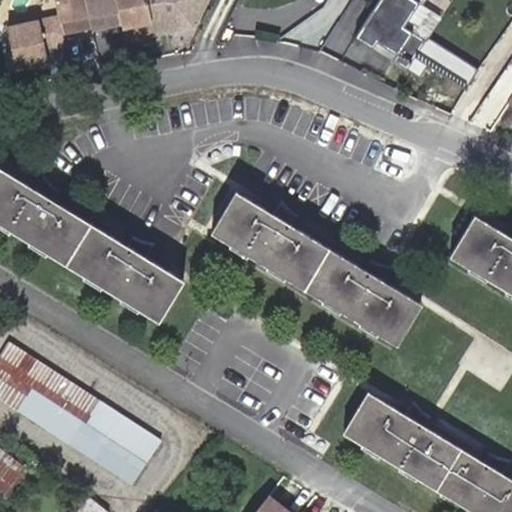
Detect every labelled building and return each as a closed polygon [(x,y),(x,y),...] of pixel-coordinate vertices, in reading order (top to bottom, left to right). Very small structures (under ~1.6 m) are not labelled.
[(86,1),(85,0),(54,0),(58,16),(62,32),(79,28),(75,4),(86,1)] [(121,16),(117,0),(85,0),(86,1),(86,4),(99,1),(104,26),(122,22),(121,16)] [(151,9),(148,0),(117,0),(121,16),(133,13),(139,37),(156,33),(151,9)] [(194,25),(205,0),(148,0),(151,9),(156,33),(172,30),(170,23),(182,20),(194,25)] [(393,61),(406,70),(425,42),(403,28),(418,4),(422,7),(425,0),(378,0),(356,36),(373,47),(376,42),(396,55),(393,61)] [(92,26),(86,4),(86,1),(75,4),(79,28),(92,26)] [(104,26),(99,1),(86,4),(92,26),(92,28),(104,26)] [(139,37),(133,13),(121,16),(122,22),(126,40),(139,37)] [(62,32),(58,16),(7,28),(17,68),(48,61),(45,47),(65,42),(62,32)] [(511,117),(511,99),(503,112),(511,117)] [(0,168),(0,221),(159,319),(183,280),(145,256),(154,243),(145,241),(137,240),(130,236),(125,244),(55,201),(61,192),(53,187),(44,176),(35,190),(0,168)] [(237,193),(213,231),(394,345),(419,305),(383,283),(392,269),(378,268),(370,262),(364,272),(292,227),(298,218),(291,213),(281,202),(273,216),(237,193)] [(474,220),(450,258),(511,296),(511,235),(509,241),(474,220)] [(0,398),(23,414),(56,373),(9,343),(0,357),(0,398)] [(123,416),(56,373),(23,414),(91,457),(123,416)] [(367,394),(342,432),(471,511),(511,511),(511,483),(501,477),(510,463),(496,460),(487,455),(482,464),(423,428),(428,419),(420,413),(412,403),(402,416),(367,394)] [(123,416),(91,457),(132,482),(159,439),(123,416)] [(27,471),(0,451),(0,493),(7,499),(27,471)] [(72,511),(106,511),(108,511),(86,494),(72,511)]
